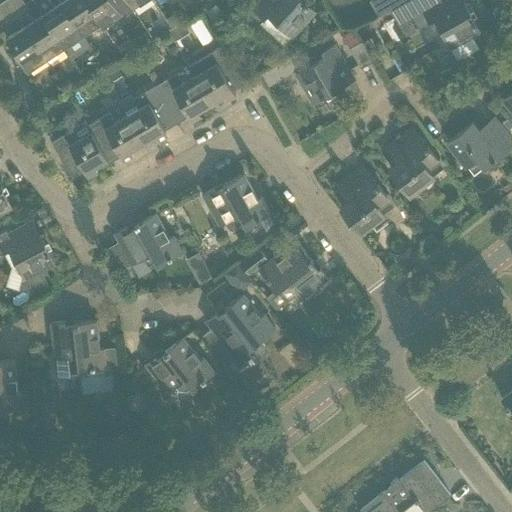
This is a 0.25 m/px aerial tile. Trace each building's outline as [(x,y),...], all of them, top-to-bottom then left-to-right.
[(33,0),(42,14),(64,46),(82,34),(61,2),(53,7),(48,0),(33,0)] [(85,0),(63,0),(61,2),(82,34),(100,22),(85,0)] [(85,0),(100,22),(103,26),(121,14),(123,16),(134,9),(133,8),(132,8),(126,0),(85,0)] [(144,0),(126,0),(132,8),(133,8),(144,0)] [(260,0),(253,8),(259,13),(264,18),(267,14),(291,36),(298,28),(314,10),(302,0),(260,0)] [(406,0),(398,5),(394,7),(396,9),(403,21),(422,11),(428,22),(434,19),(450,47),(456,58),(478,46),(471,35),(480,30),(473,18),(470,12),(463,1),(457,5),(454,0),(406,0)] [(216,3),(205,10),(216,27),(227,20),(216,3)] [(32,20),(25,10),(17,15),(24,26),(46,58),(64,46),(42,14),(32,20)] [(183,22),(169,30),(175,40),(189,33),(183,22)] [(46,58),(24,26),(6,38),(27,70),(46,58)] [(361,68),(373,61),(362,41),(349,48),(361,68)] [(323,57),(296,73),(313,102),(322,97),(330,93),(342,86),(339,80),(350,74),(338,53),(334,45),(321,53),(323,57)] [(223,46),(201,59),(189,66),(194,75),(210,103),(223,95),(226,99),(235,94),(230,85),(242,78),(223,46)] [(102,51),(96,55),(104,68),(110,63),(102,51)] [(104,68),(96,55),(91,58),(89,65),(95,73),(104,68)] [(289,57),(262,72),(269,85),(296,70),(289,57)] [(115,64),(104,70),(111,82),(121,75),(115,64)] [(176,73),(155,86),(174,118),(186,111),(191,120),(200,114),(198,110),(210,103),(194,75),(182,83),(176,73)] [(155,86),(134,99),(131,94),(118,101),(127,115),(143,142),(156,134),(158,139),(168,133),(163,125),(174,118),(155,86)] [(511,90),(503,97),(511,108),(511,90)] [(143,142),(127,115),(115,122),(109,112),(87,125),(90,131),(91,131),(107,157),(119,150),(124,159),(133,154),(130,149),(143,142)] [(447,140),(466,164),(475,156),(483,167),(511,144),(511,140),(498,122),(482,134),(472,121),(447,140)] [(390,168),(409,193),(433,175),(426,165),(436,157),(413,126),(392,143),(404,158),(390,168)] [(79,138),(73,129),(51,141),(71,174),(83,167),(88,175),(97,170),(95,166),(108,158),(107,157),(91,131),(90,131),(79,138)] [(363,165),(342,181),(354,196),(341,207),(359,231),(383,213),(376,204),(387,196),(363,165)] [(259,218),(269,212),(260,196),(257,197),(243,173),(222,185),(223,186),(216,190),(214,187),(202,194),(220,225),(239,214),(246,226),(259,218)] [(0,211),(11,206),(5,193),(2,187),(0,183),(0,211)] [(119,242),(104,250),(115,269),(130,261),(132,263),(143,257),(150,253),(155,261),(157,265),(181,251),(172,236),(169,237),(155,212),(134,224),(135,225),(128,229),(126,226),(114,233),(119,242)] [(269,212),(259,218),(267,232),(278,226),(269,212)] [(187,214),(180,218),(183,225),(190,221),(187,214)] [(6,230),(0,232),(0,253),(4,252),(9,249),(23,277),(19,289),(31,293),(48,285),(40,269),(54,262),(48,249),(45,244),(39,233),(32,236),(26,224),(8,234),(6,230)] [(273,257),(259,268),(275,289),(286,281),(296,294),(297,295),(300,299),(328,278),(320,266),(318,268),(298,242),(276,260),(273,257)] [(257,246),(239,260),(249,273),(267,259),(257,246)] [(202,279),(207,276),(200,265),(204,263),(197,251),(188,257),(202,279)] [(224,273),(238,291),(251,281),(237,262),(224,273)] [(216,311),(205,320),(211,328),(202,335),(226,366),(232,361),(238,370),(254,357),(248,349),(275,328),(264,314),(261,316),(243,293),(224,308),(225,309),(219,314),(216,311)] [(64,321),(50,322),(52,343),(54,358),(56,358),(58,375),(62,375),(78,373),(81,373),(80,369),(105,366),(103,348),(99,348),(96,319),(72,322),(73,324),(65,324),(64,321)] [(191,388),(192,389),(214,371),(203,357),(200,359),(183,337),(164,352),(165,353),(159,357),(157,355),(145,363),(168,392),(175,386),(179,389),(186,390),(191,388)] [(43,356),(42,344),(29,345),(30,358),(43,356)] [(21,389),(18,389),(15,362),(0,363),(0,409),(23,407),(21,389)] [(511,391),(503,399),(511,410),(511,391)] [(125,398),(125,405),(130,410),(137,410),(141,405),(141,397),(137,393),(129,393),(125,398)] [(114,396),(104,405),(112,415),(123,406),(114,396)] [(241,406),(240,411),(244,415),(249,416),(254,412),(254,407),(250,402),(245,402),(241,406)] [(55,415),(42,416),(43,428),(56,427),(55,415)] [(428,511),(450,495),(423,461),(360,511),(361,511),(428,511)]
